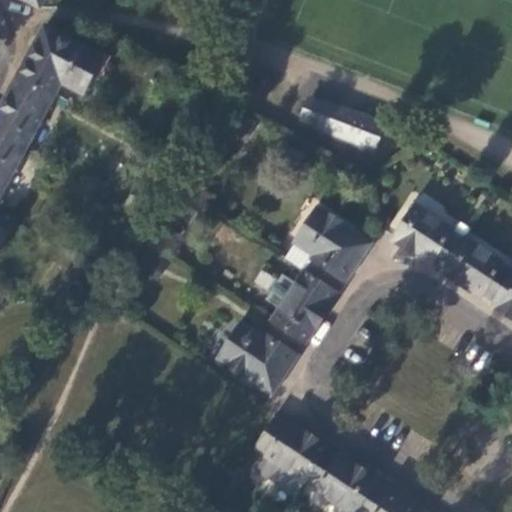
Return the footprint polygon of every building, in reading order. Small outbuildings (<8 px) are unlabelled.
[(22,0),(38,8),(42,0),(22,0)] [(19,76),(54,95),(61,82),(83,94),(102,60),(45,27),(19,76)] [(270,76),(262,73),(256,79),(256,89),(264,92),(272,86),(270,76)] [(0,139),(23,152),(54,95),(19,76),(0,110),(0,139)] [(311,127),(373,150),(383,125),(322,101),(320,104),(310,100),(305,106),(299,120),(312,125),(311,127)] [(0,194),(23,152),(0,139),(0,194)] [(465,237),(470,229),(458,221),(453,230),(415,205),(391,241),(441,274),(465,237)] [(345,282),(371,244),(318,208),(294,242),(312,255),(309,259),(313,262),(306,273),(336,292),(344,280),(345,282)] [(493,304),(511,274),(511,273),(503,267),(505,264),(465,237),(441,274),(482,299),(483,297),(493,304)] [(154,256),(167,264),(169,259),(157,251),(154,256)] [(156,280),(167,264),(154,256),(143,271),(156,280)] [(336,292),(306,273),(272,322),(303,341),(305,343),(338,293),(336,292)] [(492,306),(511,319),(511,274),(493,304),(492,306)] [(303,341),(272,322),(265,333),(262,330),(257,336),(241,324),(218,358),(272,394),(298,354),(296,352),(303,341)] [(274,418),(255,445),(266,452),(265,454),(306,482),(307,479),(326,452),(327,449),(287,423),(285,425),(274,418)] [(316,489),(350,511),(355,511),(356,511),(376,483),(377,481),(337,455),(336,458),(326,452),(307,479),(317,486),(316,489)] [(306,482),(265,454),(256,469),(296,496),(306,482)] [(424,511),(387,488),(386,491),(376,483),(356,511),(357,511),(424,511)]
